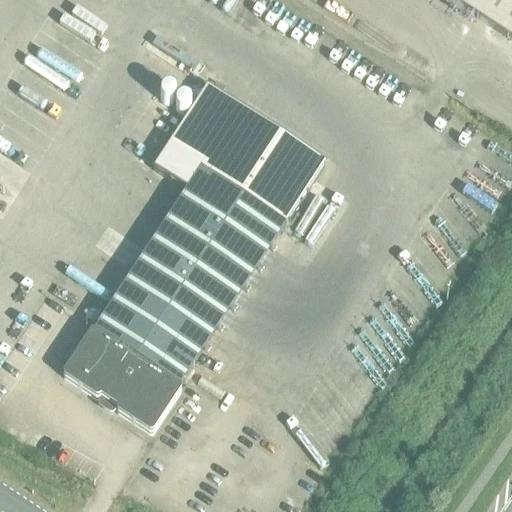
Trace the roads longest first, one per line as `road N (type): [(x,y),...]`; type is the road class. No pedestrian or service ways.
road 1 (unknown): [(158,0),(309,88),(390,150),(394,178),(201,507)]
road 2 (unknown): [(0,304),(14,303),(38,281),(96,181),(140,0)]
